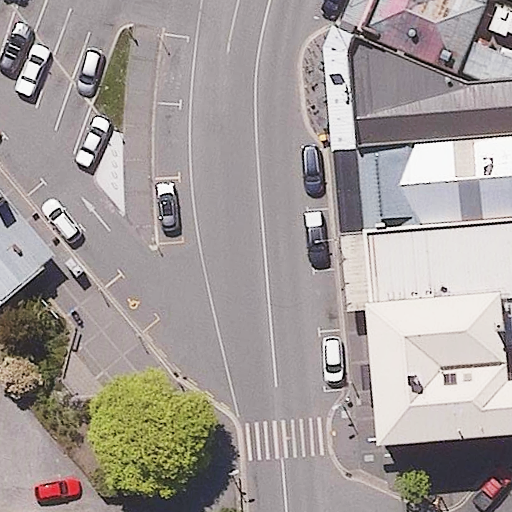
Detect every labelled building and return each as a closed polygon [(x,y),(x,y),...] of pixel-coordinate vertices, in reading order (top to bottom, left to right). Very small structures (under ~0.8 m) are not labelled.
[(511,0),(380,0),(364,33),(458,74),(491,0),(503,0),(511,2),(511,0)] [(355,53),(365,153),(511,141),(511,82),(477,85),(458,74),(364,33),(355,53)] [(511,141),(365,153),(371,232),(511,221),(511,141)] [(0,312),(46,274),(0,219),(0,312)] [(511,221),(371,232),(395,449),(511,438),(511,221)]
